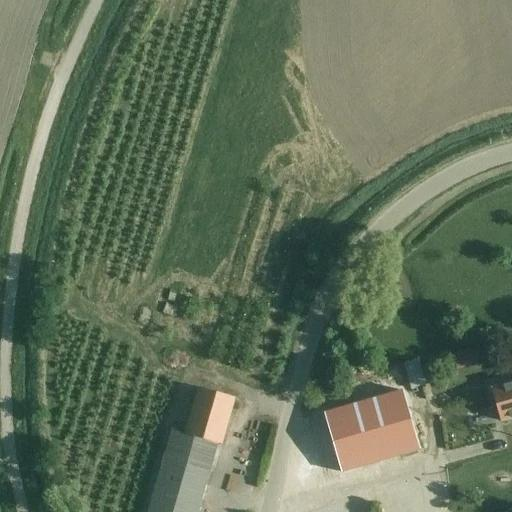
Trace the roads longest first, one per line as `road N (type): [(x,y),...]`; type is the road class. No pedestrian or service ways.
road 1 (unclassified): [(24,511),(4,401),(11,267),(36,147),(97,0)]
road 2 (unclassified): [(511,152),(422,191),(356,252),(315,321),(265,511)]
